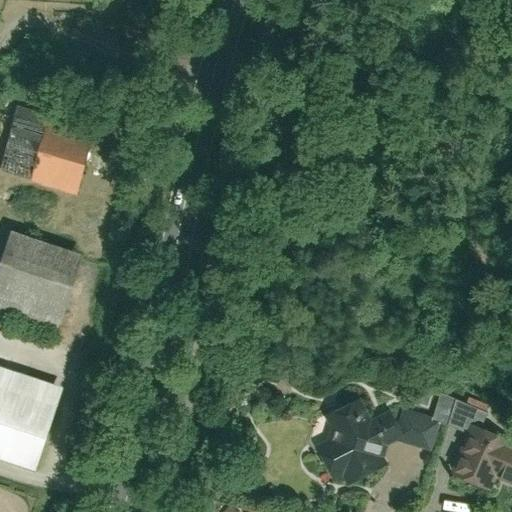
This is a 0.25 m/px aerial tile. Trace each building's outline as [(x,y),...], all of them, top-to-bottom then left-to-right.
[(28,179),(75,191),(87,143),(40,131),(28,179)] [(0,252),(0,313),(59,331),(80,261),(4,238),(0,252)] [(0,455),(33,466),(58,389),(0,369),(0,455)] [(345,432),(339,446),(320,453),(330,477),(341,472),(348,487),(385,471),(379,459),(382,448),(395,441),(430,450),(438,421),(399,409),(370,422),(360,403),(325,419),(328,427),(345,432)] [(511,445),(469,429),(451,477),(472,485),(477,474),(511,486),(511,445)]
